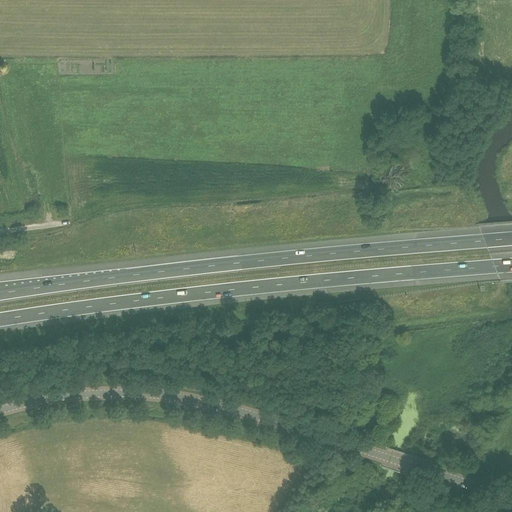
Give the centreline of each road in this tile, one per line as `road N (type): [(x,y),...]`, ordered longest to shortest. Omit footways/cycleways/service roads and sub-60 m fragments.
road 1 (tertiary): [(0,411),(90,394),(193,401),(511,497)]
road 2 (motorway): [(0,320),(511,265)]
road 3 (motorway): [(511,238),(0,293)]
